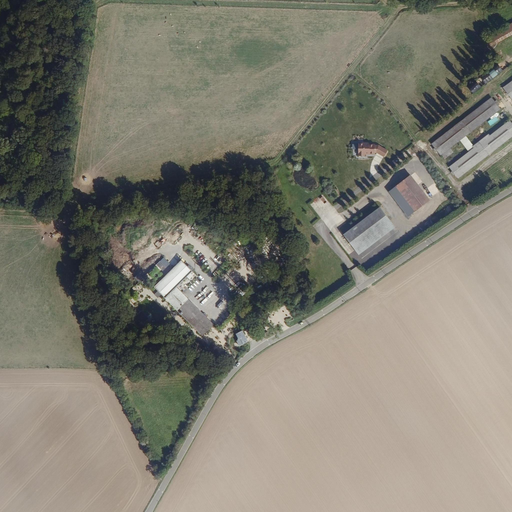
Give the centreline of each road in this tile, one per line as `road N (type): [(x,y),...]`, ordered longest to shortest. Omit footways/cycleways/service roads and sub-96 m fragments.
road 1 (unclassified): [(511,190),(247,357),(215,395),(149,511)]
road 2 (unknown): [(257,350),(197,242)]
